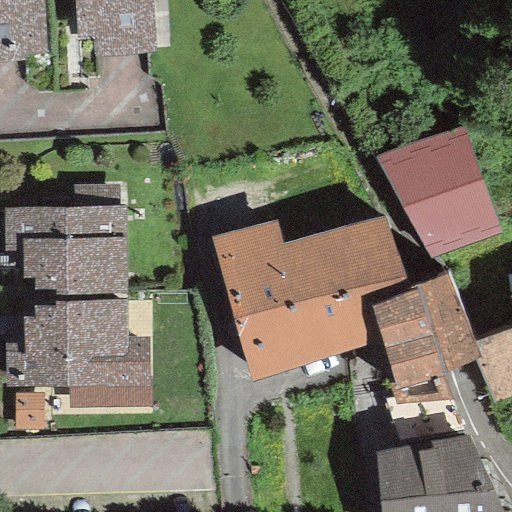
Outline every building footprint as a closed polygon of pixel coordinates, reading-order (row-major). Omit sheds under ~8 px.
[(0,0),(0,43),(36,41),(32,0),(0,0)] [(143,35),(140,0),(80,0),(82,23),(101,22),(102,39),(143,35)] [(425,243),(494,222),(464,128),(382,154),(425,243)] [(120,375),(118,207),(29,208),(30,267),(38,267),(38,276),(60,276),(61,304),(40,304),(40,319),(31,319),(31,329),(16,329),(17,377),(120,375)] [(404,386),(439,380),(435,357),(405,282),(378,215),(277,245),(271,226),(218,242),(250,356),(385,316),(404,386)] [(405,282),(435,357),(442,354),(454,347),(475,337),(443,268),(421,274),(405,282)] [(511,322),(475,337),(494,387),(511,380),(511,322)] [(439,380),(404,386),(405,393),(393,394),(401,432),(454,423),(439,380)] [(498,511),(497,503),(470,451),(463,436),(382,448),(386,511),(498,511)]
